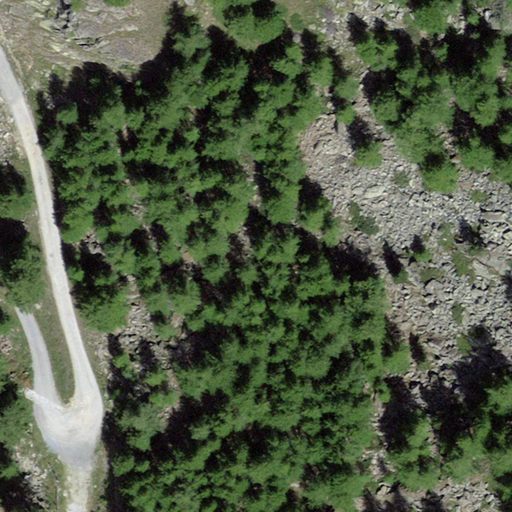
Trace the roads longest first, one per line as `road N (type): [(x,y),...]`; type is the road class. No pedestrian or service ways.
road 1 (track): [(0,66),(33,163),(67,338),(85,388),(76,432)]
road 2 (track): [(76,432),(58,430),(44,401),(18,299),(0,269)]
